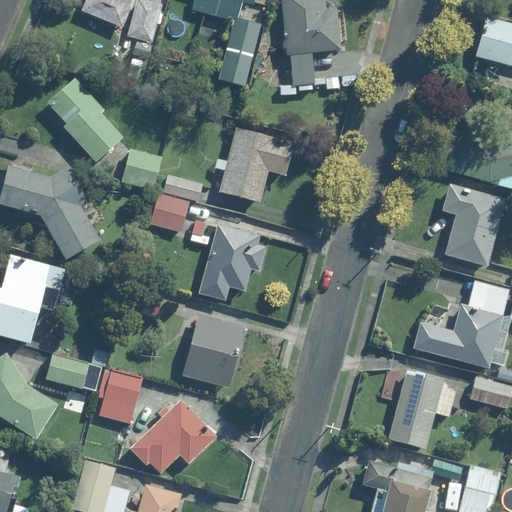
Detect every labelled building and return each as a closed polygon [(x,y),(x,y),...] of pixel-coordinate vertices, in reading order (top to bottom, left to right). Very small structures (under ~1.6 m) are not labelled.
[(165,0),(84,0),(79,12),(127,31),(124,37),(147,46),(165,0)] [(192,0),(190,10),(237,22),(241,7),(253,10),(256,0),(192,0)] [(324,0),(280,0),(286,55),(280,55),(282,75),(288,74),(289,89),(314,87),(311,54),(340,51),(336,11),(326,12),(324,0)] [(511,25),(484,18),(473,61),(510,70),(511,63),(511,25)] [(260,29),(233,22),(217,80),(244,87),(260,29)] [(104,114),(74,80),(45,107),(65,129),(62,131),(93,165),(121,140),(100,117),(104,114)] [(294,147),(234,130),(224,163),(216,161),(214,171),(222,173),(216,192),(260,204),(268,175),(285,180),(294,147)] [(447,133),(437,171),(511,189),(511,136),(486,143),(447,133)] [(161,159),(126,153),(121,185),(155,191),(161,159)] [(1,206),(38,217),(64,263),(97,245),(79,211),(87,207),(68,173),(50,183),(12,171),(1,206)] [(200,186),(163,177),(159,194),(196,203),(200,186)] [(485,270),(501,200),(447,188),(440,219),(454,222),(445,260),(485,270)] [(184,202),(152,194),(144,225),(176,233),(184,202)] [(259,236),(214,225),(196,295),(226,302),(229,289),(245,293),(251,271),(261,274),(267,249),(257,247),(259,236)] [(64,268),(9,255),(0,290),(0,338),(29,346),(43,290),(58,294),(64,268)] [(420,323),(413,350),(487,370),(489,363),(502,367),(505,355),(500,353),(508,322),(511,323),(511,291),(472,281),(464,308),(460,307),(453,332),(420,323)] [(246,327),(197,316),(182,377),(231,389),(246,327)] [(56,406),(28,387),(8,355),(0,360),(0,417),(34,440),(56,406)] [(139,377),(102,369),(96,395),(91,417),(128,425),(139,377)] [(424,450),(442,382),(408,373),(390,441),(424,450)] [(511,392),(511,387),(476,377),(469,400),(506,412),(511,392)] [(218,439),(181,400),(174,407),(169,402),(156,414),(161,419),(129,449),(146,468),(150,464),(161,476),(180,459),(188,467),(218,439)] [(427,475),(463,485),(456,511),(489,511),(498,477),(431,459),(427,475)] [(113,469),(82,461),(69,510),(75,511),(178,511),(183,496),(143,485),(136,510),(125,509),(128,493),(109,488),(113,469)] [(429,479),(370,464),(365,486),(390,492),(385,511),(427,511),(432,494),(426,492),(429,479)] [(0,511),(9,511),(19,478),(0,472),(0,511)]
